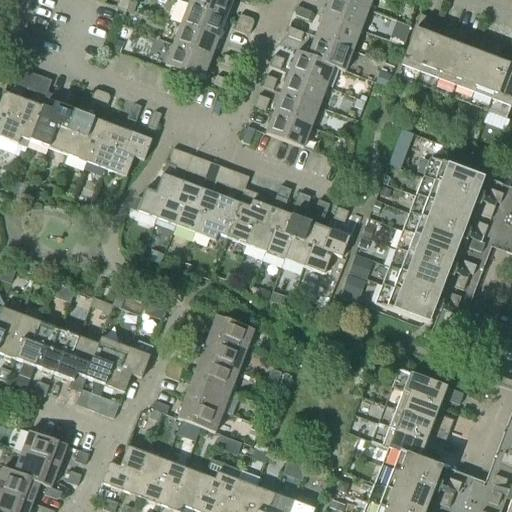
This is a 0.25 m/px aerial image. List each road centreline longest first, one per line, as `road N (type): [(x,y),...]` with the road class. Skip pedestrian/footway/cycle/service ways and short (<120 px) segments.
road 1 (residential): [(72,511),(109,431),(144,399),(180,312),(182,301),(121,270),(115,230),(176,110)]
road 2 (residential): [(176,110),(10,44)]
road 3 (residential): [(279,0),(228,135)]
road 4 (residential): [(465,511),(511,388)]
road 5 (residential): [(469,330),(511,210)]
